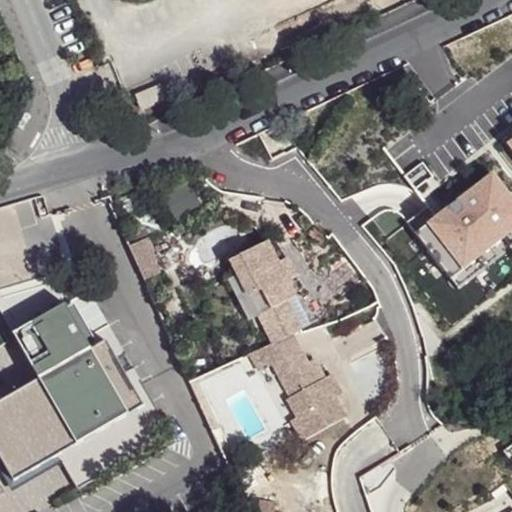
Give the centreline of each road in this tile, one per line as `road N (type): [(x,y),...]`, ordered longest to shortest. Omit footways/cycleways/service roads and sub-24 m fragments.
road 1 (residential): [(93,158),(184,141),(485,0)]
road 2 (residential): [(26,0),(93,158)]
